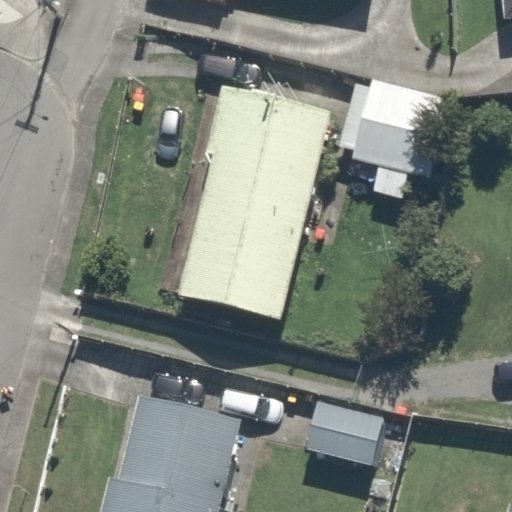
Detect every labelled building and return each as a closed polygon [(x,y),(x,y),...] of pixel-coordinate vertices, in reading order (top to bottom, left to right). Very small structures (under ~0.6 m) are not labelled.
[(511,0),(501,0),(504,27),(511,26),(511,0)] [(457,98),(360,75),(339,161),(437,185),(457,98)] [(285,318),(330,113),(219,89),(175,294),(285,318)] [(217,511),(242,410),(147,387),(125,480),(107,475),(98,511),(217,511)] [(391,412),(320,393),(304,454),(375,473),(391,412)]
